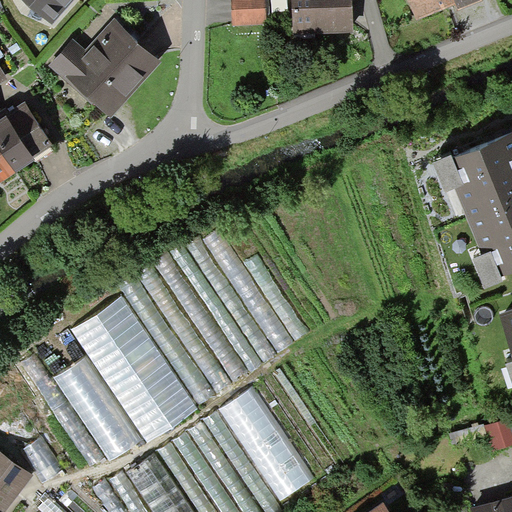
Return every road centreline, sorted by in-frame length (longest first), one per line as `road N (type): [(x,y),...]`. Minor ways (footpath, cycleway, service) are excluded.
road 1 (residential): [(187,145),(253,128),(511,22)]
road 2 (residential): [(0,249),(51,207),(187,145)]
road 3 (residential): [(189,0),(187,145)]
